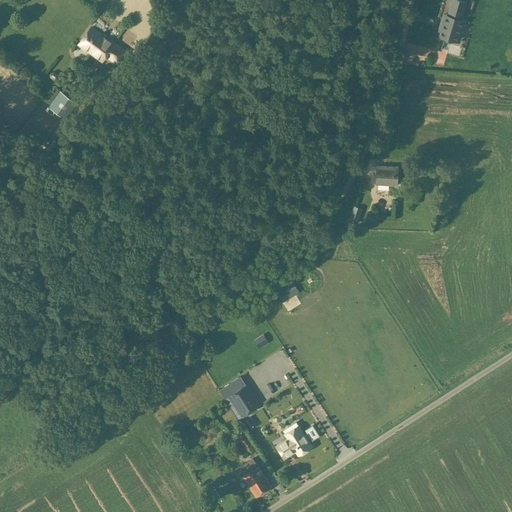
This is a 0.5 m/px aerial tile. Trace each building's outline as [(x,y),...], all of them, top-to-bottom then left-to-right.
[(459,20),(458,20),(463,3),(453,0),(449,0),(445,16),(444,15),(438,36),(453,41),(459,20)] [(102,60),(106,55),(116,62),(124,52),(93,28),(81,44),(102,60)] [(79,103),(60,90),(49,106),(67,119),(79,103)] [(380,190),(385,190),(389,191),(389,185),(398,186),(399,167),(376,166),(375,185),(378,185),(378,190),(380,190)] [(351,214),(349,221),(357,224),(359,217),(351,214)] [(293,281),(288,284),(295,294),(299,292),(293,281)] [(254,339),(259,348),(269,342),(264,333),(254,339)] [(261,405),(247,384),(224,399),(238,420),(261,405)] [(250,416),(242,421),(249,430),(256,425),(250,416)] [(312,446),(308,440),(310,439),(312,441),(320,436),(313,425),(305,430),(307,433),(304,434),(299,426),(285,435),(286,436),(281,439),(283,442),(278,445),(285,457),(295,451),(298,455),(312,446)] [(255,448),(244,431),(237,436),(244,446),(238,450),(242,456),(248,452),(248,453),(255,448)] [(254,458),(235,470),(240,478),(243,476),(256,497),(272,487),(254,458)]
